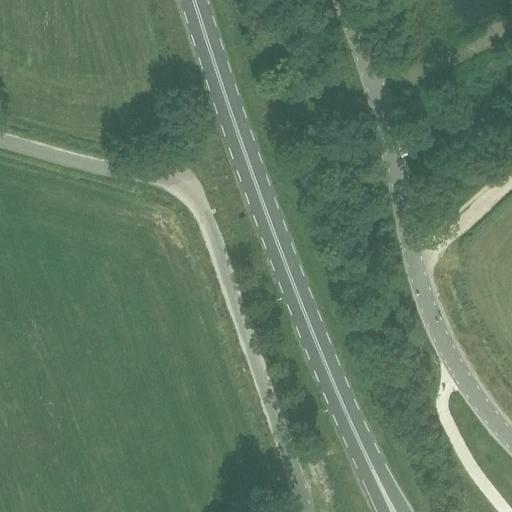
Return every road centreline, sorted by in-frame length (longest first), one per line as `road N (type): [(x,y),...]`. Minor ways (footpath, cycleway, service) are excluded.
road 1 (primary): [(193,0),(315,343),(392,511)]
road 2 (unclassified): [(304,511),(184,178),(105,170),(0,140)]
road 3 (unclassified): [(511,440),(465,386),(432,320),(376,85),(343,0)]
road 4 (track): [(415,263),(511,175)]
